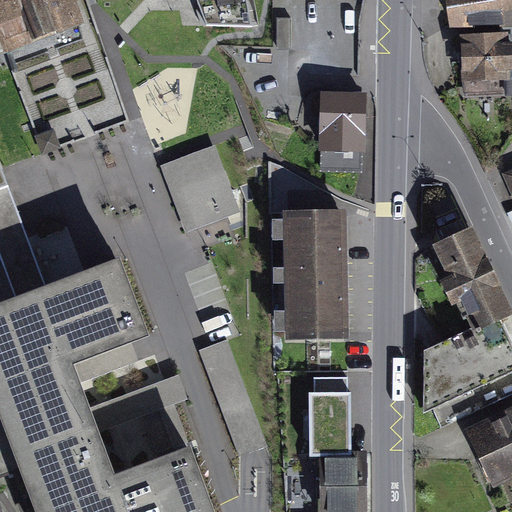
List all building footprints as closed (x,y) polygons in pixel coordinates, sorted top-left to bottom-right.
[(0,0),(0,44),(5,57),(85,26),(75,0),(0,0)] [(222,21),(247,15),(242,0),(239,0),(218,6),(222,21)] [(511,0),(444,0),(450,31),(511,28),(511,0)] [(290,19),(275,19),(276,51),(291,51),(290,19)] [(508,33),(460,37),(463,96),(495,94),(495,83),(511,82),(510,72),(511,72),(511,44),(508,44),(508,33)] [(365,154),(367,95),(321,93),(320,173),(362,173),(362,154),(365,154)] [(198,227),(237,212),(213,153),(167,172),(191,230),(198,227)] [(121,263),(48,287),(4,169),(0,159),(0,443),(27,511),(214,511),(190,452),(116,479),(98,434),(142,418),(156,460),(192,447),(175,406),(187,401),(176,375),(89,409),(73,369),(149,342),(121,263)] [(511,170),(502,175),(511,197),(511,170)] [(347,211),(283,213),(285,343),(349,341),(347,211)] [(511,318),(511,312),(473,230),(434,248),(448,279),(440,283),(452,308),(460,306),(472,332),(424,353),(423,416),(511,374),(511,346),(501,323),(511,318)] [(212,347),(199,352),(223,418),(252,406),(226,343),(212,347)] [(353,392),(308,393),(308,453),(318,453),(354,453),(353,392)] [(511,409),(466,432),(494,491),(511,482),(511,409)] [(370,511),(371,453),(354,453),(318,453),(319,511),(370,511)]
